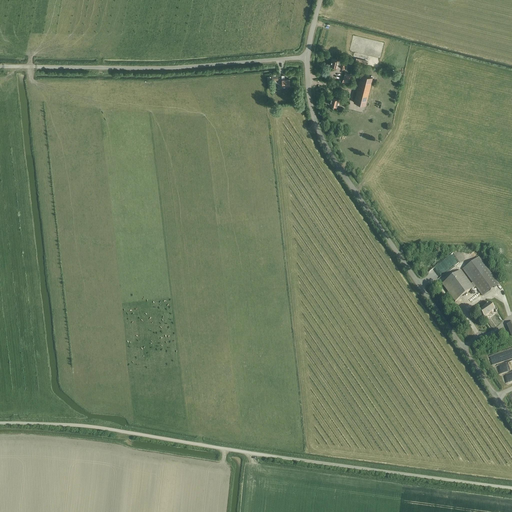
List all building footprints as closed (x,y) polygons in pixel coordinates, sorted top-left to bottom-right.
[(340,68),(343,69),(345,62),(332,58),(330,66),(337,67),(338,64),(341,65),(340,68)] [(290,79),(285,79),(284,75),(282,76),(282,79),(281,79),(282,86),(290,85),(290,79)] [(353,102),(365,105),(372,78),(360,75),(353,102)] [(329,105),(336,107),(338,99),(331,98),(329,105)] [(475,287),(482,296),(498,284),(479,257),(463,269),(473,283),(471,285),(461,271),(442,284),(455,302),(475,287)] [(494,307),(492,308),(489,304),(480,312),(484,318),(494,310),(495,312),(497,310),(494,307)] [(489,330),(483,334),(487,338),(492,334),(489,330)]
